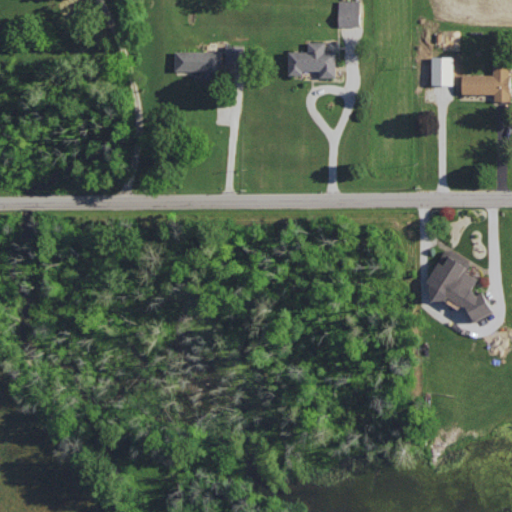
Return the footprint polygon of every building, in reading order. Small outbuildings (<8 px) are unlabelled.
[(339,0),(340,24),(362,24),(361,0),(339,0)] [(290,50),(290,73),(304,73),(304,69),(321,69),(321,76),(337,76),(338,50),(327,50),(327,41),(310,40),(310,50),(290,50)] [(227,63),(245,64),(245,44),(227,43),(227,63)] [(176,50),(177,70),(206,69),(207,78),(223,78),(222,49),(176,50)] [(464,73),(463,92),(496,92),(496,100),(511,100),(511,63),(495,63),(495,73),(464,73)] [(476,320),(495,310),(487,296),(473,288),(479,277),(466,269),(471,260),(450,248),(445,251),(427,283),(468,305),(476,320)]
